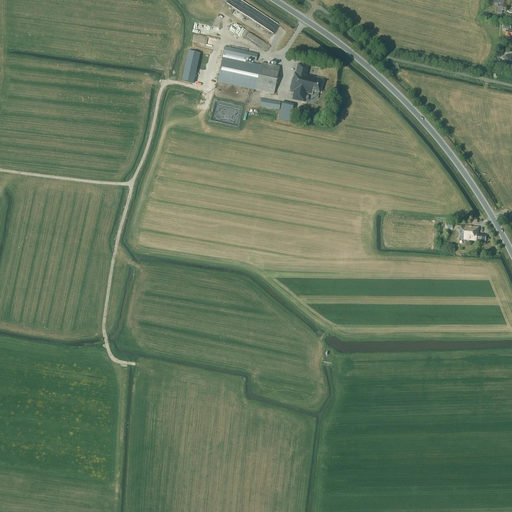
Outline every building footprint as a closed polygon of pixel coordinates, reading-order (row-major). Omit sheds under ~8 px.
[(244,10),(242,14),(274,33),(280,24),(240,0),(236,0),(236,2),(239,4),(237,7),(244,10)] [(498,11),(497,14),(502,15),(503,11),(506,12),(507,7),(506,6),(507,3),(495,0),(491,0),(491,3),(499,5),(497,10),(498,11)] [(244,35),(247,30),(231,21),(228,26),(244,35)] [(217,82),(256,91),(273,95),(279,68),(262,64),(261,66),(245,63),(245,59),(255,62),(257,55),(225,48),(217,82)] [(188,51),(182,81),(193,83),(200,54),(188,51)] [(293,94),(292,100),(304,102),(306,94),(312,95),(313,92),(319,94),(322,79),(307,76),(309,67),(297,65),(295,73),(294,73),(293,78),(292,78),(289,93),(293,94)] [(279,110),(280,103),(261,100),(259,107),(279,110)] [(291,123),(294,105),(282,102),(279,120),(291,123)] [(461,226),(460,240),(476,242),(477,241),(486,242),(486,235),(478,235),(479,228),(472,227),(472,229),(469,228),(469,227),(461,226)]
